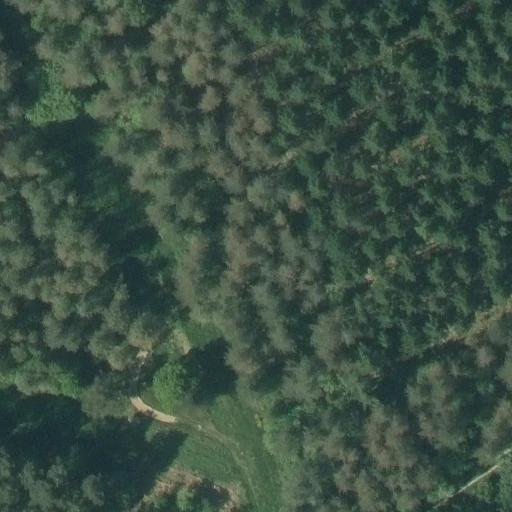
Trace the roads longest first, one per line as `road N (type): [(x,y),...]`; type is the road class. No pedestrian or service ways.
road 1 (track): [(255,511),(247,475),(222,434),(134,393),(136,362),(153,337)]
road 2 (track): [(399,511),(511,439)]
